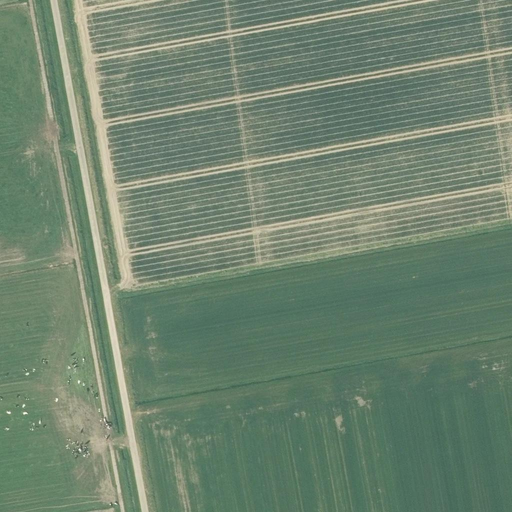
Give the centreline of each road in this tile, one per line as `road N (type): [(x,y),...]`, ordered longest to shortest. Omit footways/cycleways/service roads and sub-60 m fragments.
road 1 (track): [(122,511),(29,0)]
road 2 (unclassified): [(144,511),(52,0)]
